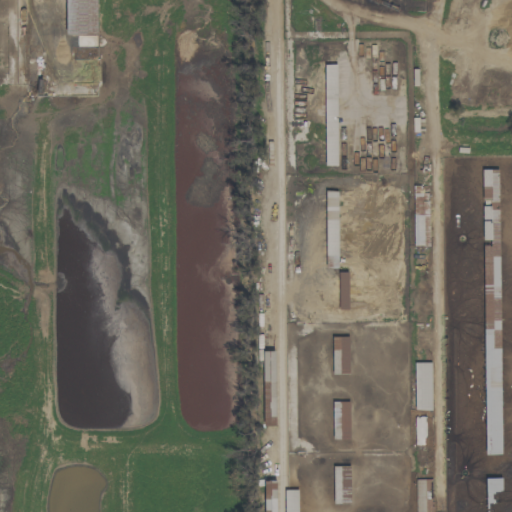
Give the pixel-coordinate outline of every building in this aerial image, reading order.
[(96,0),(65,0),(66,34),(97,34),(96,0)] [(336,64),(324,64),(324,165),(336,165),(336,64)] [(498,169),(481,169),(482,243),(483,243),(484,454),(500,454),(498,169)] [(427,245),(429,187),(413,187),(412,245),(427,245)] [(337,191),(325,191),(325,268),(337,267),(337,191)] [(348,272),(339,272),(338,309),(347,309),(348,272)] [(348,373),(348,336),(332,337),(332,374),(348,373)] [(275,351),(262,351),(263,426),(276,426),(275,351)] [(430,410),(431,362),(414,362),(414,410),(430,410)] [(332,402),(332,439),(349,439),(349,401),(332,402)] [(415,445),(424,444),(423,417),(414,417),(415,445)] [(350,503),(349,465),(333,466),(333,503),(350,503)] [(501,478),(485,478),(486,487),(493,486),(493,490),(501,490),(501,478)] [(415,511),(431,511),(430,479),(415,479),(415,511)] [(264,482),(264,511),(297,511),(297,490),(276,490),(275,482),(264,482)]
